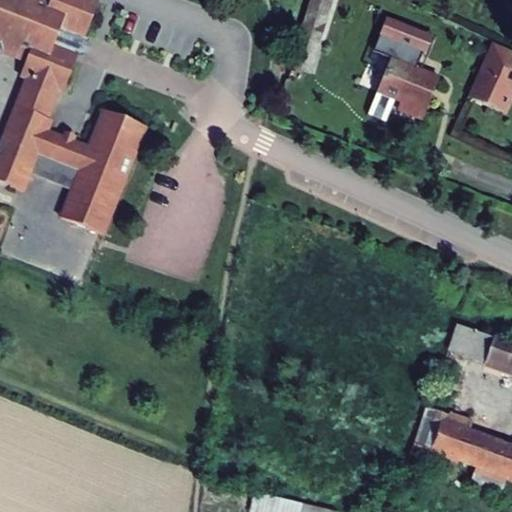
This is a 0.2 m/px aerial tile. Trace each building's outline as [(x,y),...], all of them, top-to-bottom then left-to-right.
[(0,0),(0,12),(82,46),(100,1),(98,0),(0,0)] [(307,0),(294,70),(319,74),(333,0),(307,0)] [(58,92),(63,93),(82,46),(0,12),(0,51),(26,62),(20,77),(27,79),(58,92)] [(511,46),(500,41),(476,97),(503,109),(511,89),(511,46)] [(405,107),(429,118),(446,76),(398,56),(384,89),(408,99),(405,107)] [(16,107),(47,119),(58,92),(27,79),(16,107)] [(511,89),(503,109),(511,113),(511,89)] [(7,129),(42,143),(47,132),(51,121),(47,119),(16,107),(7,129)] [(47,132),(42,143),(30,173),(71,190),(60,219),(102,236),(146,129),(103,112),(88,148),(47,132)] [(30,173),(42,143),(7,129),(0,145),(0,182),(23,192),(30,173)] [(511,340),(468,325),(459,350),(511,368),(511,340)] [(437,407),(419,456),(461,473),(466,459),(484,466),(478,484),(509,495),(511,485),(511,443),(478,431),(482,421),(464,413),(462,417),(437,407)] [(383,469),(369,511),(429,511),(436,493),(407,483),(408,478),(383,469)] [(344,511),(262,492),(257,511),(344,511)]
